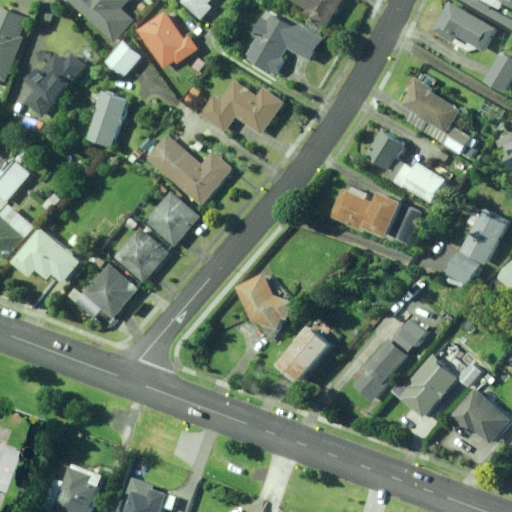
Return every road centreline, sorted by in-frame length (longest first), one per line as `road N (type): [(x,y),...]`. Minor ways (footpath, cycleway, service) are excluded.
road 1 (residential): [(399,0),(327,137),(140,359),(131,381)]
road 2 (secondary): [(131,381),(488,511)]
road 3 (secondary): [(0,332),(131,381)]
